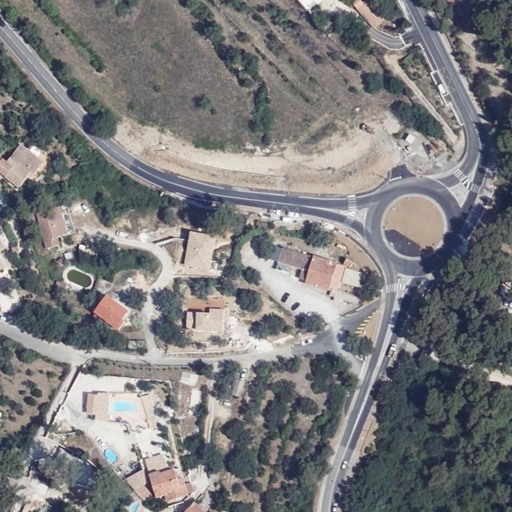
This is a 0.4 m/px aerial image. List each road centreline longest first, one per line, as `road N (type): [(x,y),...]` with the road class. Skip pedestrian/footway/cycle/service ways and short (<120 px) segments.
road 1 (primary): [(312,207),(195,193),(134,165),(69,106),(0,25)]
road 2 (unclassified): [(78,358),(236,359),(298,349)]
road 3 (tertiary): [(412,0),(479,139),(478,159)]
road 4 (residential): [(78,358),(27,463),(14,511)]
road 5 (primary): [(330,511),(375,368)]
